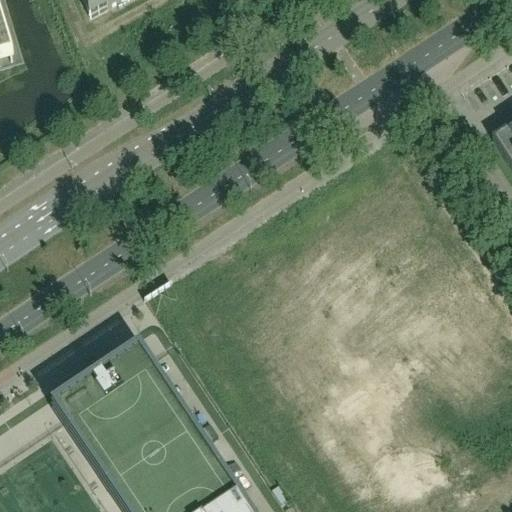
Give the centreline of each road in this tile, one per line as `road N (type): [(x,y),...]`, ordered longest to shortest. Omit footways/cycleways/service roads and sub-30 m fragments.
road 1 (primary): [(0,338),(421,62)]
road 2 (primary): [(390,0),(0,254)]
